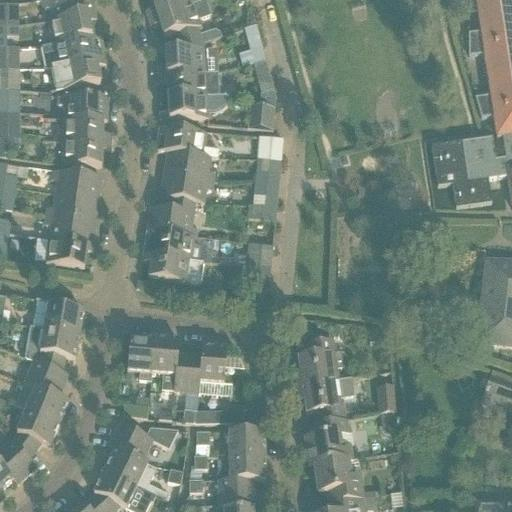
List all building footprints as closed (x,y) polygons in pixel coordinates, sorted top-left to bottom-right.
[(48,12),(51,25),(51,26),(94,17),(90,0),(59,0),(40,4),(42,14),(48,12)] [(145,16),(147,23),(192,8),(205,5),(203,0),(148,0),(153,13),(145,16)] [(246,0),(234,0),(236,8),(248,5),(246,0)] [(511,0),(473,0),(479,36),(467,37),(468,60),(482,58),(488,100),(474,102),(480,122),(492,121),(495,142),(501,141),(504,162),(494,164),(491,142),(484,143),(460,147),(431,150),(437,191),(452,189),(455,210),(455,213),(490,208),(487,184),(493,183),(506,181),(511,214),(511,213),(511,0)] [(192,8),(147,23),(150,31),(158,28),(163,43),(173,40),(178,55),(179,56),(203,55),(200,46),(216,41),(221,39),(220,34),(214,33),(198,38),(196,32),(200,31),(198,24),(210,20),(205,5),(192,8)] [(0,20),(6,21),(6,31),(17,31),(17,9),(0,8),(0,20)] [(51,26),(51,25),(47,26),(52,49),(90,41),(87,27),(95,25),(94,17),(51,26)] [(17,31),(6,31),(0,30),(0,41),(18,42),(17,31)] [(238,57),(241,70),(264,64),(254,30),(243,33),(249,54),(238,57)] [(90,41),(52,49),(56,71),(103,62),(101,54),(93,56),(90,41)] [(0,50),(0,73),(7,74),(18,74),(18,50),(0,50)] [(157,72),(157,80),(210,77),(218,75),(217,54),(203,55),(179,56),(178,55),(165,56),(165,71),(157,72)] [(103,62),(56,71),(50,73),(55,96),(99,87),(96,71),(104,70),(103,62)] [(264,64),(241,70),(252,68),(258,90),(270,87),(264,64)] [(210,77),(157,80),(158,88),(166,87),(167,102),(219,99),(218,75),(210,77)] [(18,96),(0,95),(0,118),(7,118),(18,119),(18,96)] [(159,118),(160,126),(207,124),(206,115),(214,115),(220,112),(225,107),(224,99),(219,99),(167,102),(168,117),(159,118)] [(63,110),(62,125),(101,125),(101,126),(106,126),(106,102),(57,101),(57,110),(63,110)] [(248,134),(251,135),(271,136),(273,118),(249,116),(248,134)] [(7,118),(0,118),(0,140),(18,140),(18,119),(7,118)] [(62,125),(62,147),(109,148),(109,140),(101,140),(101,126),(101,125),(62,125)] [(159,132),(158,141),(166,142),(164,157),(166,158),(167,157),(202,162),(210,163),(217,164),(218,154),(204,152),(206,139),(159,132)] [(18,140),(0,140),(0,151),(18,151),(18,140)] [(256,164),(267,164),(279,164),(281,144),(258,141),(256,164)] [(109,148),(62,147),(61,171),(100,172),(101,156),(109,156),(109,148)] [(166,158),(163,180),(212,187),(214,178),(207,177),(210,163),(202,162),(167,157),(166,158)] [(255,175),(254,187),(277,190),(279,164),(267,164),(266,176),(255,175)] [(0,169),(0,190),(14,193),(16,180),(5,179),(6,170),(0,169)] [(56,186),(54,199),(97,205),(100,183),(51,176),(50,185),(56,186)] [(163,180),(163,184),(160,203),(170,204),(194,208),(203,209),(205,195),(211,196),(212,187),(163,180)] [(277,190),(254,187),(252,199),(264,200),(263,211),(275,212),(277,190)] [(0,190),(0,213),(10,215),(14,193),(0,190)] [(46,213),(45,221),(94,228),(97,205),(54,199),(52,214),(46,213)] [(149,213),(146,237),(154,238),(154,237),(193,243),(193,244),(195,244),(196,234),(190,234),(194,208),(170,204),(168,216),(149,213)] [(248,210),(247,224),(273,227),(275,212),(263,211),(248,210)] [(94,228),(45,221),(44,231),(50,231),(48,246),(90,251),(94,228)] [(0,238),(8,240),(10,227),(0,224),(0,238)] [(144,251),(143,259),(189,266),(198,267),(198,265),(200,251),(192,248),(193,244),(193,243),(154,237),(154,238),(152,252),(144,251)] [(48,246),(47,249),(44,268),(83,274),(85,258),(93,260),(95,251),(90,251),(48,246)] [(247,249),(245,271),(269,274),(271,251),(247,249)] [(143,259),(141,267),(150,268),(148,283),(186,289),(186,287),(199,289),(202,266),(198,265),(198,267),(189,266),(143,259)] [(511,265),(484,265),(477,329),(475,348),(511,352),(511,265)] [(269,274),(245,271),(244,283),(256,284),(255,296),(258,296),(258,303),(266,304),(269,274)] [(0,302),(0,325),(7,326),(9,316),(4,315),(6,303),(0,302)] [(31,331),(42,333),(42,335),(77,341),(82,317),(46,311),(47,308),(36,306),(31,331)] [(300,325),(291,324),(294,342),(303,341),(300,325)] [(25,355),(27,355),(26,363),(32,366),(32,367),(61,379),(63,364),(73,365),(77,341),(42,335),(42,333),(31,331),(29,331),(25,355)] [(128,342),(126,370),(125,378),(139,379),(138,386),(149,387),(150,380),(153,344),(128,342)] [(153,344),(150,380),(162,381),(160,396),(173,397),(176,361),(178,346),(153,344)] [(294,379),(296,392),(333,387),(333,386),(338,385),(336,373),(339,373),(344,371),(347,367),(346,361),(342,357),(337,356),(333,357),(332,346),(303,351),(305,363),(297,365),(299,378),(294,379)] [(200,363),(197,399),(231,402),(232,391),(222,390),(225,354),(200,352),(199,363),(200,363)] [(176,361),(173,397),(197,399),(200,363),(199,363),(176,361)] [(32,367),(23,389),(57,403),(66,381),(61,379),(32,367)] [(511,390),(489,382),(483,398),(511,407),(511,390)] [(333,387),(296,392),(298,406),(303,405),(305,418),(313,417),(315,430),(344,426),(340,402),(335,403),(333,387)] [(23,389),(15,409),(25,414),(24,416),(57,430),(67,407),(57,403),(23,389)] [(392,390),(376,392),(378,418),(394,417),(392,390)] [(121,422),(123,422),(146,425),(147,412),(123,409),(121,422)] [(170,426),(171,414),(158,412),(157,425),(170,426)] [(181,428),(194,430),(196,417),(183,415),(181,428)] [(16,439),(10,447),(27,466),(40,449),(48,452),(57,430),(24,416),(15,439),(16,439)] [(196,417),(194,430),(252,429),(252,416),(196,417)] [(308,472),(313,471),(346,466),(351,466),(348,452),(353,451),(351,438),(346,438),(345,426),(344,426),(315,430),(309,431),(311,443),(304,444),(308,472)] [(106,452),(113,455),(140,467),(150,446),(167,455),(176,436),(148,434),(144,443),(117,429),(106,452)] [(227,437),(227,462),(263,462),(263,437),(227,437)] [(195,438),(195,451),(208,451),(208,438),(195,438)] [(10,446),(0,455),(0,472),(11,484),(16,490),(34,474),(10,447),(10,446)] [(113,455),(102,477),(142,495),(154,501),(154,500),(163,504),(166,500),(147,491),(155,474),(146,470),(140,467),(113,455)] [(206,461),(193,461),(193,474),(206,474),(206,461)] [(227,474),(216,474),(216,487),(253,486),(264,486),(263,462),(227,462),(227,474)] [(313,471),(317,498),(326,497),(328,509),(375,502),(374,496),(360,498),(357,478),(348,479),(346,466),(313,471)] [(0,493),(11,484),(0,472),(0,493)] [(182,477),(170,474),(166,487),(179,490),(182,477)] [(94,500),(83,510),(82,510),(83,511),(117,511),(119,511),(146,511),(148,509),(150,510),(154,501),(142,495),(102,477),(92,499),(94,500)] [(201,485),(188,485),(188,498),(202,497),(201,485)] [(253,486),(216,487),(216,511),(253,510),(253,486)] [(63,511),(83,511),(82,510),(83,510),(75,502),(63,511)] [(362,511),(362,509),(371,507),(375,502),(328,509),(328,511),(362,511)] [(511,511),(511,502),(505,503),(471,504),(471,511),(511,511)]
